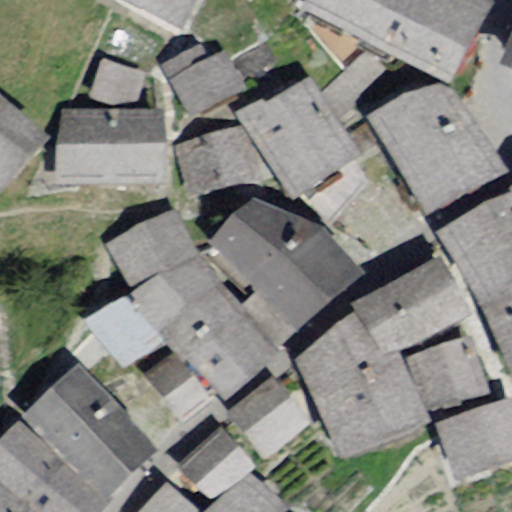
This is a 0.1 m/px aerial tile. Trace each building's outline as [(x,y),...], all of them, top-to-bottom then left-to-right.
[(213,0),(106,0),(187,46),(213,0)] [(498,21),(457,0),(322,0),(310,22),(457,99),(498,21)] [(246,102),(224,61),(173,88),(195,129),(246,102)] [(143,82),(103,72),(93,109),(133,119),(143,82)] [(363,177),(309,91),(246,130),(300,216),(363,177)] [(508,191),(451,98),(382,141),(439,233),(508,191)] [(57,154),(5,112),(0,118),(0,196),(14,208),(57,154)] [(172,127),(72,121),(68,193),(168,199),(172,127)] [(256,188),(243,139),(181,154),(194,203),(256,188)] [(373,294),(278,202),(219,262),(315,355),(373,294)] [(511,321),(511,216),(448,251),(492,330),(495,329),(511,321)] [(205,271),(181,222),(113,256),(138,305),(171,288),(205,271)] [(285,364),(205,271),(171,288),(142,313),(178,356),(224,408),(228,413),(285,364)] [(480,333),(449,276),(363,322),(366,328),(394,379),(408,371),(480,333)] [(143,383),(178,356),(142,313),(134,306),(97,332),(134,390),(143,383)] [(511,321),(495,329),(511,366),(511,321)] [(394,379),(366,328),(305,376),(354,481),(442,448),(434,429),(428,409),(408,371),(394,379)] [(496,411),(479,355),(417,374),(428,409),(434,429),(496,411)] [(184,438),(224,408),(178,356),(143,383),(184,438)] [(121,511),(164,468),(85,383),(28,438),(102,511),(121,511)] [(318,447),(281,400),(240,432),(278,479),(318,447)] [(511,482),(511,417),(445,442),(466,499),(511,482)] [(0,466),(0,493),(4,497),(20,511),(102,511),(28,438),(0,466)] [(264,485),(226,445),(186,484),(213,511),(235,511),(253,496),(264,485)] [(269,511),(253,496),(235,511),(269,511)] [(20,511),(4,497),(0,501),(0,511),(20,511)] [(186,511),(172,497),(156,511),(186,511)]
